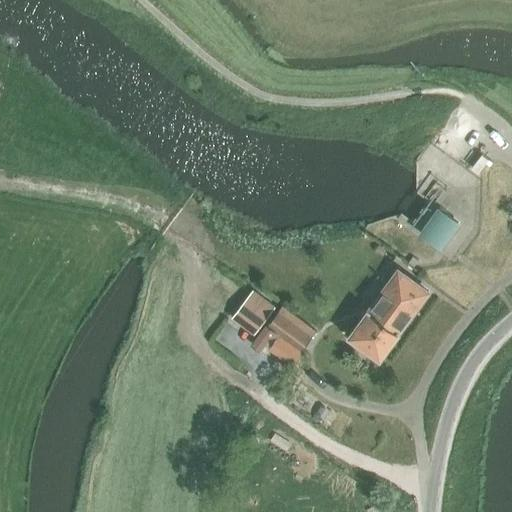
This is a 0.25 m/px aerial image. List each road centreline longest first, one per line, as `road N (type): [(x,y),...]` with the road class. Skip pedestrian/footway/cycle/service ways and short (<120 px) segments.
road 1 (unclassified): [(511,283),(475,315),(425,393),(419,423),(436,499)]
road 2 (tertiary): [(436,499),(458,405),(480,362),(511,328)]
